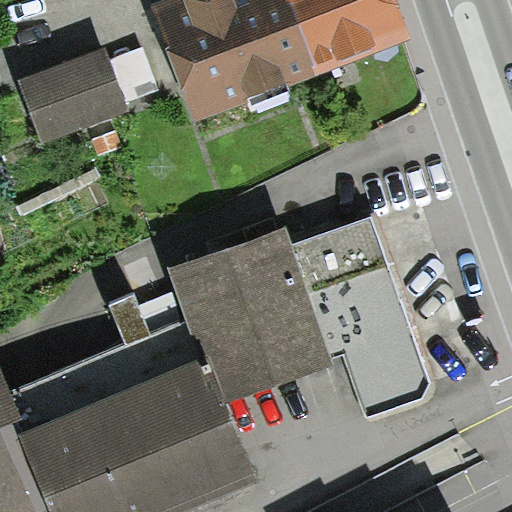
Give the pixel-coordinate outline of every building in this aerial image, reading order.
[(166,0),(148,7),(192,124),(412,39),(397,0),(166,0)] [(106,47),(20,80),(44,145),(130,112),(126,103),(110,60),(106,47)] [(143,48),(110,60),(126,103),(159,91),(143,48)] [(373,216),(290,246),(309,296),(391,266),(373,216)] [(170,272),(189,320),(204,358),(208,356),(227,404),(336,364),(333,356),(309,296),(290,246),(283,228),(170,272)] [(391,266),(309,296),(333,356),(343,350),(367,417),(423,394),(429,380),(391,266)] [(110,306),(127,346),(152,335),(135,295),(110,306)] [(127,346),(10,394),(22,419),(13,423),(49,509),(43,511),(174,511),(256,475),(227,404),(208,356),(204,358),(189,320),(152,335),(127,346)] [(0,511),(43,511),(49,509),(13,423),(22,419),(10,394),(0,368),(0,511)]
